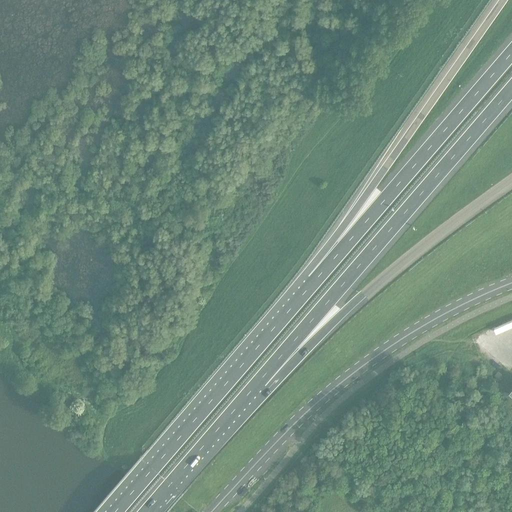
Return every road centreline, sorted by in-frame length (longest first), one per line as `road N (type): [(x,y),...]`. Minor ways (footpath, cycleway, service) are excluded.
road 1 (trunk): [(257,383),(511,88)]
road 2 (tertiary): [(212,511),(286,430),(354,372),(412,332),(511,283)]
road 3 (trunk): [(503,0),(313,281)]
road 4 (trunk): [(257,383),(511,177)]
road 5 (trunk): [(313,281),(115,511)]
road 6 (trunk): [(511,51),(313,281)]
road 7 (trunk): [(146,511),(257,383)]
